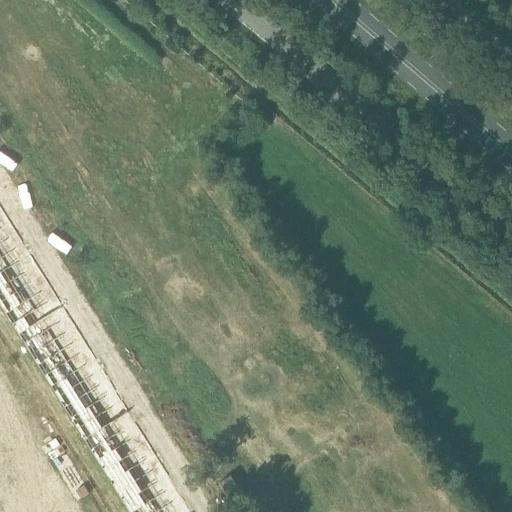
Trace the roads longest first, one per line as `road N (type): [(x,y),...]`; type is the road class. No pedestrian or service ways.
road 1 (unclassified): [(511,236),(229,0)]
road 2 (primary): [(511,156),(329,0)]
